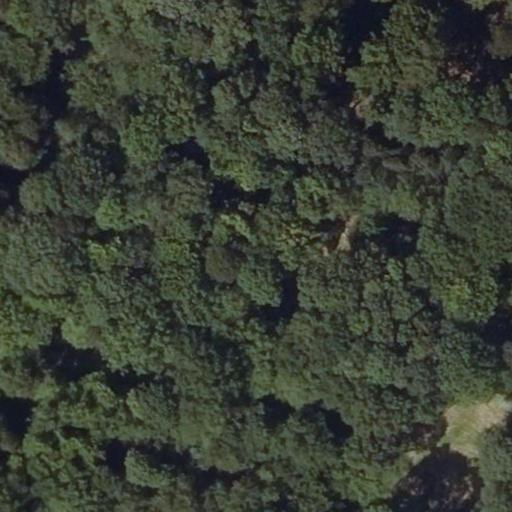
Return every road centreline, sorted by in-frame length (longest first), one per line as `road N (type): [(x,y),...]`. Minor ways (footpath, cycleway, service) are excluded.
road 1 (track): [(511,484),(0,348)]
road 2 (track): [(511,251),(447,470)]
